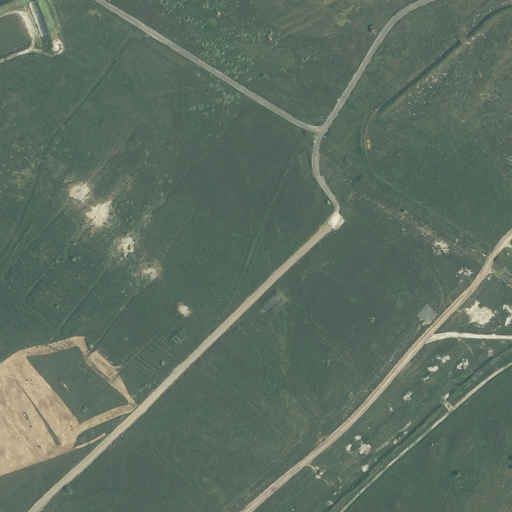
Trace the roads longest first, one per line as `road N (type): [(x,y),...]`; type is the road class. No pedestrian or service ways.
road 1 (track): [(33,511),(329,227)]
road 2 (track): [(511,234),(353,420),(247,511)]
road 3 (track): [(99,0),(318,140)]
road 4 (track): [(337,210),(314,172),(318,140),(388,27),(430,0)]
road 5 (track): [(341,511),(511,365)]
road 6 (track): [(0,61),(34,50),(61,53),(49,0)]
